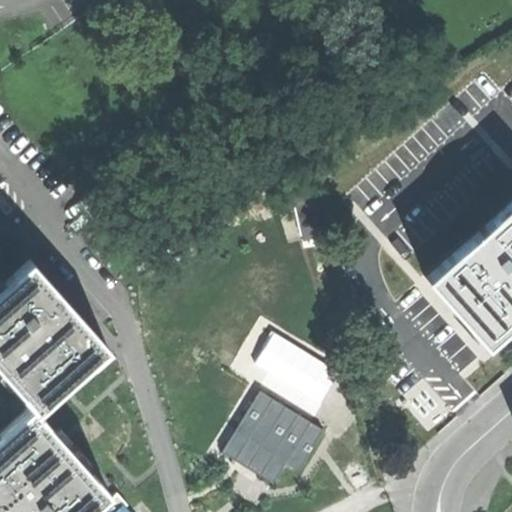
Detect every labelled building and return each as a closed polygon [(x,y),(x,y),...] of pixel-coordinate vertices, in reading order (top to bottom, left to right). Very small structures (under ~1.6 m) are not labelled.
[(511,198),(427,275),(486,341),(511,317),(511,198)] [(29,258),(0,284),(0,368),(0,369),(30,403),(35,408),(107,346),(29,258)] [(260,390),(221,451),(272,482),(285,461),(298,469),(323,429),(260,390)] [(30,403),(0,428),(0,511),(81,511),(107,488),(35,408),(30,403)] [(108,490),(107,488),(81,511),(127,511),(123,507),(127,504),(116,492),(111,496),(106,491),(108,490)]
